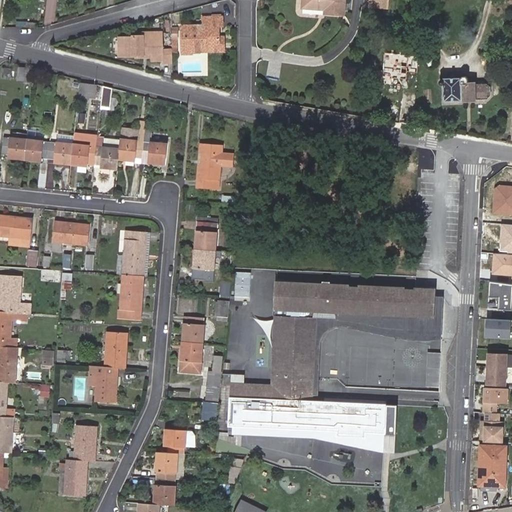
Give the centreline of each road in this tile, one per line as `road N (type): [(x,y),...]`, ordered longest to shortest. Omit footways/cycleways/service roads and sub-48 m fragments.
road 1 (residential): [(105,511),(153,410),(171,211),(0,194)]
road 2 (residential): [(471,148),(455,511)]
road 3 (residential): [(243,107),(471,148)]
road 4 (residential): [(39,55),(243,107)]
road 5 (residential): [(39,55),(47,37),(185,0)]
